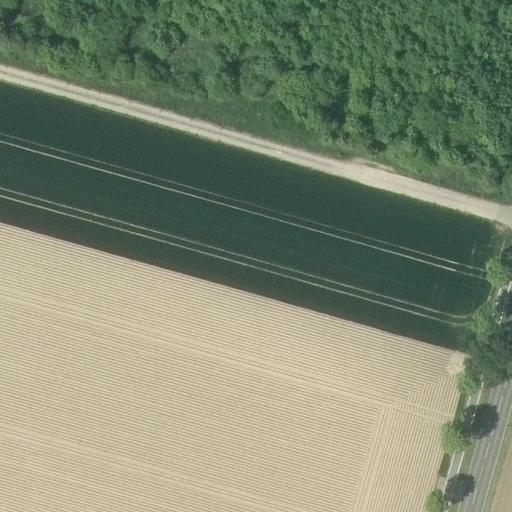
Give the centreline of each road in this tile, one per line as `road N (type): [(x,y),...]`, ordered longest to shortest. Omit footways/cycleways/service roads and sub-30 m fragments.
road 1 (track): [(511,224),(0,71)]
road 2 (secondary): [(470,511),(511,362)]
